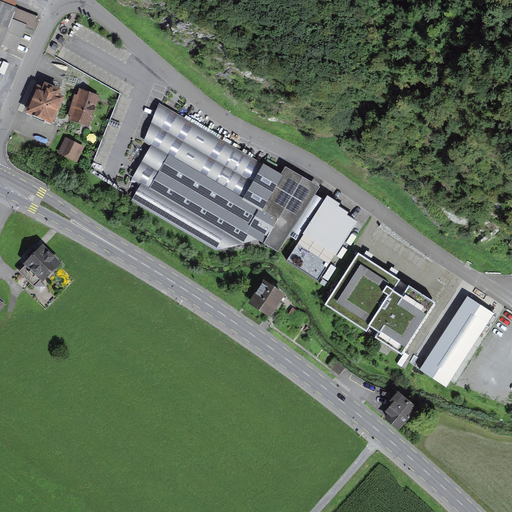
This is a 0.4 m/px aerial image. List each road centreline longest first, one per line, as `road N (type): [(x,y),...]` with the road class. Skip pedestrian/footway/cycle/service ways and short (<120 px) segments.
road 1 (secondary): [(469,511),(379,431),(223,313),(0,182)]
road 2 (residential): [(70,0),(226,117),(322,173),(446,273),(506,305)]
road 3 (residential): [(0,130),(54,2),(62,0)]
